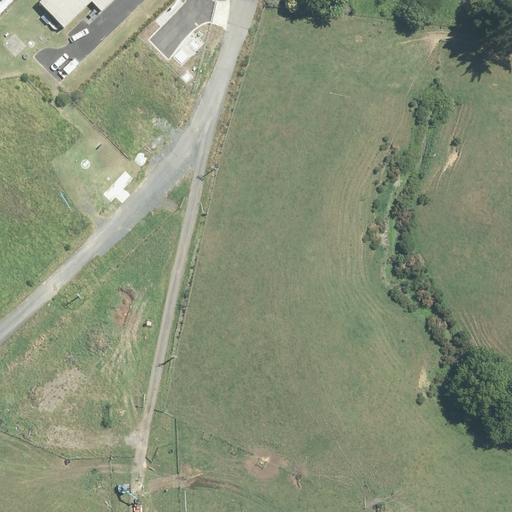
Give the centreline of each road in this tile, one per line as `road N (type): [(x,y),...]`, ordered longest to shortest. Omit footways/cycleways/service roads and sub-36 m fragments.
road 1 (track): [(134,511),(141,437),(220,89)]
road 2 (unclassified): [(0,335),(137,200),(204,118),(245,0)]
